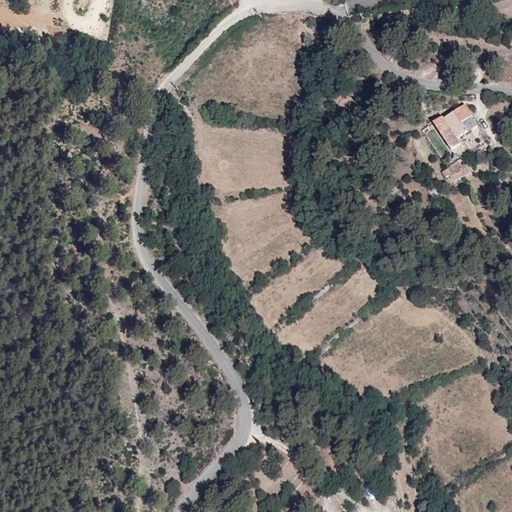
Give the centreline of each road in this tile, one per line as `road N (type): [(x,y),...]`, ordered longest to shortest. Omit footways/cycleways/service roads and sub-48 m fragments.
road 1 (unclassified): [(293,0),(250,6),(212,35),(174,78),(143,156),(131,222),(137,248),(248,397),(254,429),(185,511)]
road 2 (track): [(135,511),(140,407),(103,231),(117,166),(145,152)]
road 3 (unclassified): [(511,90),(411,79),(386,68),(335,10),(300,0)]
